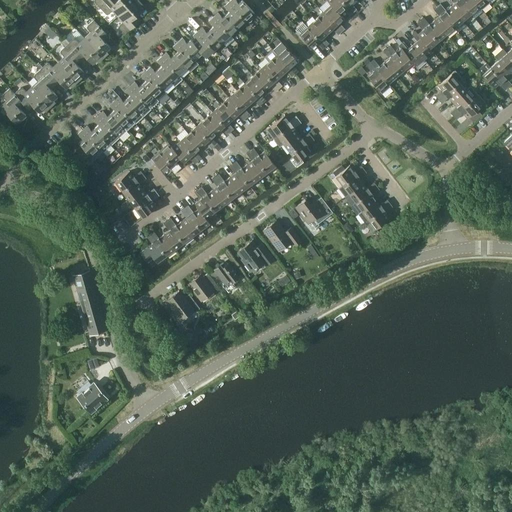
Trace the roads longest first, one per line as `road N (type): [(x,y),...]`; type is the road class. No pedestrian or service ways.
road 1 (tertiary): [(453,249),(368,281),(148,408)]
road 2 (residential): [(145,300),(359,142)]
road 3 (unclassified): [(136,389),(85,236),(65,212),(7,190)]
road 4 (residential): [(7,190),(17,162),(176,16)]
road 5 (residential): [(176,197),(294,92)]
road 6 (tertiary): [(148,408),(34,511)]
